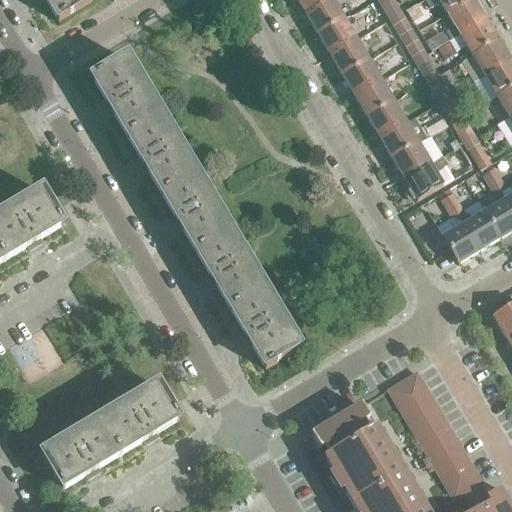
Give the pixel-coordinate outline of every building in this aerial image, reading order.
[(90,1),(87,3),(85,0),(38,0),(40,3),(44,1),(46,0),(48,0),(60,19),(56,22),(58,24),(92,4),(90,1)] [(331,0),(294,0),(304,16),(330,1),(331,0)] [(429,11),(439,4),(446,17),(472,1),(471,0),(430,0),(424,4),(429,11)] [(343,21),(330,1),(304,16),(317,37),(343,21)] [(398,11),(392,1),(381,7),(387,18),(398,11)] [(472,1),(446,17),(454,29),(445,34),(450,43),(485,22),(472,1)] [(398,11),(387,18),(393,28),(404,22),(398,11)] [(355,42),(343,21),(317,37),(329,58),(355,42)] [(399,38),(410,32),(404,22),(393,28),(399,38)] [(485,22),(450,43),(455,51),(464,46),(471,58),(497,43),(485,22)] [(405,49),(416,42),(410,32),(399,38),(405,49)] [(355,42),(329,58),(341,78),(368,63),(355,42)] [(405,49),(411,59),(422,53),(419,47),(416,42),(405,49)] [(471,58),(484,79),(510,63),(497,43),(471,58)] [(445,62),(457,56),(450,44),(439,51),(445,62)] [(425,57),(422,53),(411,59),(418,70),(429,63),(425,57)] [(127,63),(126,61),(92,81),(106,105),(102,106),(110,119),(113,117),(126,140),(161,119),(160,118),(157,121),(151,110),(154,108),(133,72),(129,74),(124,65),(127,63)] [(380,84),(368,63),(341,78),(354,99),(380,84)] [(418,70),(424,80),(435,73),(429,63),(418,70)] [(511,90),(511,67),(510,63),(484,79),(496,100),(511,90)] [(441,84),(435,73),(424,80),(426,84),(430,90),(441,84)] [(449,73),(438,79),(441,84),(444,89),(454,83),(449,73)] [(392,104),(380,84),(354,99),(366,120),(392,104)] [(447,94),(441,84),(430,90),(436,101),(447,94)] [(511,90),(496,100),(508,121),(511,118),(511,90)] [(453,105),(447,94),(436,101),(442,111),(453,105)] [(405,125),(392,104),(366,120),(379,141),(405,125)] [(453,105),(442,111),(448,121),(459,115),(453,105)] [(459,115),(448,121),(454,132),(466,125),(459,115)] [(126,140),(140,162),(137,164),(144,177),(147,175),(161,197),(195,177),(195,176),(191,178),(185,168),(189,166),(167,130),(164,132),(158,122),(161,120),(161,119),(126,140)] [(417,146),(405,125),(379,141),(391,162),(417,146)] [(454,132),(461,142),(472,136),(466,125),(454,132)] [(467,153),(478,146),(472,136),(461,142),(467,153)] [(430,167),(429,166),(417,146),(391,162),(404,182),(430,167)] [(467,153),(473,163),(484,157),(478,146),(467,153)] [(491,167),(484,157),(473,163),(479,174),(491,167)] [(441,159),(429,166),(430,167),(404,182),(409,191),(405,193),(411,203),(415,201),(416,203),(442,188),(434,175),(446,168),(441,159)] [(499,182),(493,171),(482,178),(488,188),(499,182)] [(161,197),(174,219),(174,220),(171,222),(179,234),(182,232),(195,255),(230,235),(229,234),(226,236),(220,226),(223,224),(202,188),(198,190),(192,180),(196,178),(195,177),(161,197)] [(488,188),(494,199),(491,200),(495,207),(483,214),(499,241),(511,233),(511,215),(500,195),(505,192),(499,182),(488,188)] [(508,190),(505,192),(500,195),(511,215),(511,196),(511,197),(508,190)] [(39,242),(63,228),(42,194),(40,195),(42,199),(33,204),(30,201),(0,218),(0,256),(4,263),(27,250),(29,253),(41,245),(39,242)] [(440,203),(446,213),(457,206),(451,196),(440,203)] [(446,213),(451,221),(453,224),(459,221),(458,219),(463,216),(457,206),(446,213)] [(458,219),(459,221),(462,227),(478,254),(499,241),(483,214),(471,222),(466,214),(463,216),(458,219)] [(478,254),(462,227),(441,239),(457,266),(478,254)] [(195,255),(208,277),(209,278),(206,280),(213,292),(216,290),(230,313),(264,292),(260,294),(254,284),(257,282),(236,246),(233,248),(227,237),(230,235),(195,255)] [(251,348),(263,369),(265,371),(299,351),(297,349),(294,351),(288,341),(292,339),(270,303),(267,305),(261,295),(264,293),(264,292),(230,313),(243,335),(240,337),(247,350),(251,348)] [(511,306),(492,319),(504,340),(511,335),(511,306)] [(453,504),(482,486),(416,376),(387,394),(453,504)] [(102,426),(100,423),(120,458),(143,444),(145,447),(157,440),(155,437),(179,423),(158,388),(156,390),(158,393),(149,399),(146,395),(110,417),(112,420),(102,426)] [(511,511),(499,491),(486,499),(489,505),(476,511),(415,511),(364,425),(369,422),(361,409),(311,439),(320,453),(324,450),(329,459),(324,461),(333,476),(338,473),(349,492),(344,494),(354,511),(511,511)] [(120,458),(100,423),(99,424),(101,427),(91,433),(89,430),(53,451),(55,455),(45,460),(43,457),(41,458),(62,493),(85,479),(87,482),(99,474),(97,471),(120,458)]
